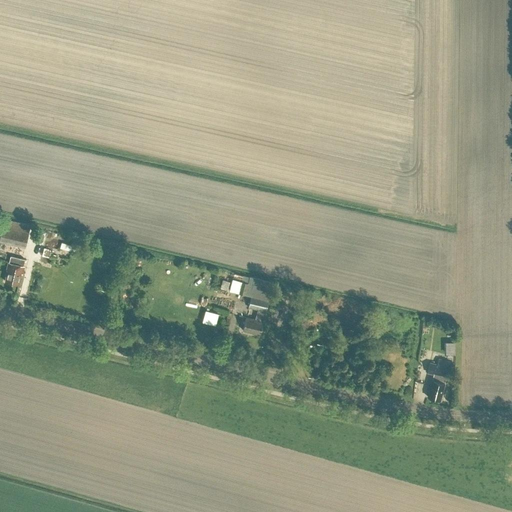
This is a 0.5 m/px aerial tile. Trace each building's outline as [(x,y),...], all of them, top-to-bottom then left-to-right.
[(0,235),(0,240),(25,247),(31,224),(4,218),(0,235)] [(6,268),(7,268),(5,280),(19,282),(21,271),(22,271),(24,264),(23,263),(25,257),(10,254),(9,260),(8,260),(6,268)] [(230,290),(251,294),(248,305),(257,307),(255,317),(245,315),(242,329),(260,333),(263,318),(269,319),(271,310),(267,309),(273,281),(234,273),(230,290)] [(226,289),(228,281),(221,279),(219,287),(226,289)] [(202,309),(200,321),(215,323),(217,312),(202,309)] [(453,353),(452,340),(443,341),(444,354),(453,353)] [(440,399),(448,364),(450,358),(438,356),(437,361),(429,360),(427,370),(434,371),(428,396),(440,399)]
